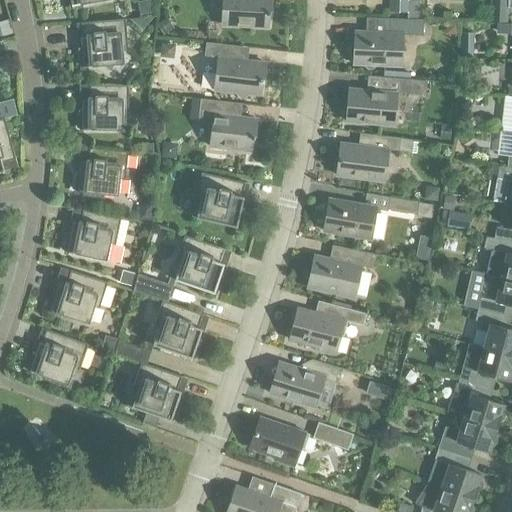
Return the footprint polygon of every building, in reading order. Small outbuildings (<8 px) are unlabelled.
[(224,0),(223,27),(269,29),(269,16),(271,16),(271,0),(224,0)] [(508,22),(508,10),(508,0),(491,0),(491,22),(508,22)] [(139,3),(140,16),(154,14),(152,1),(139,3)] [(393,1),(393,13),(408,13),(409,1),(393,1)] [(143,30),(154,18),(131,19),(143,30)] [(126,20),(77,24),(77,26),(82,25),(83,38),(81,38),(81,40),(84,40),(84,49),(79,49),(79,51),(82,51),(84,69),(125,65),(123,48),(128,48),(126,20)] [(403,36),(415,37),(416,21),(391,20),(390,35),(356,33),(354,66),(401,68),(403,36)] [(6,23),(0,24),(0,37),(9,35),(6,23)] [(206,44),(212,45),(211,58),(219,59),(215,91),(237,94),(242,100),(248,95),(261,97),(263,84),(264,84),(266,64),(240,61),(241,48),(206,44)] [(427,82),(402,80),(401,95),(426,97),(427,82)] [(85,111),(79,111),(79,113),(82,113),(82,131),(124,131),(124,114),(129,114),(129,87),(80,86),(80,88),(91,88),(90,100),(83,100),(83,102),(85,102),(85,111)] [(350,90),(347,123),(394,127),(397,95),(397,94),(367,92),(350,90)] [(201,100),(198,122),(214,124),(211,148),(252,153),(253,140),(255,140),(257,121),(223,117),(225,103),(201,100)] [(0,172),(3,171),(3,174),(5,174),(2,163),(15,160),(17,168),(18,167),(5,119),(17,116),(13,101),(0,104),(4,119),(0,120),(0,172)] [(388,151),(399,152),(401,140),(372,136),(371,148),(341,145),(337,177),(384,183),(388,151)] [(154,144),(142,144),(142,154),(154,154),(154,144)] [(77,172),(77,174),(80,174),(78,192),(119,197),(121,180),(126,180),(129,153),(80,147),(80,149),(90,150),(89,163),(81,162),(81,164),(83,164),(82,173),(77,172)] [(504,205),(511,206),(511,169),(507,169),(499,168),(497,179),(508,181),(504,205)] [(202,174),(192,217),(237,228),(241,210),(244,211),(245,209),(239,208),(241,199),(244,200),(244,198),(242,198),(245,185),(250,187),(250,185),(202,174)] [(445,197),(443,210),(454,212),(456,198),(445,197)] [(390,199),(388,211),(417,216),(419,204),(390,199)] [(324,233),(371,241),(377,209),(330,201),(324,233)] [(419,204),(417,216),(432,219),(434,205),(419,203),(419,204)] [(71,235),(67,253),(108,262),(111,245),(116,246),(122,219),(74,209),(73,210),(84,212),(81,225),(73,223),(73,225),(76,225),(74,234),(68,233),(68,235),(71,235)] [(444,212),(441,226),(448,227),(447,227),(470,231),(473,215),(450,212),(450,213),(444,212)] [(511,228),(511,231),(497,229),(494,240),(511,243),(511,228)] [(181,264),(176,281),(215,294),(221,277),(224,278),(224,276),(219,274),(222,266),(224,267),(225,265),(221,264),(225,252),(231,254),(232,252),(185,237),(177,263),(181,264)] [(487,238),(484,250),(492,252),(490,262),(487,275),(501,279),(511,281),(511,243),(494,240),(487,238)] [(349,265),(315,257),(308,289),(354,299),(361,268),(374,271),(377,256),(352,251),(349,265)] [(56,295),(51,312),(90,325),(95,308),(100,310),(108,283),(62,269),(61,270),(71,273),(67,285),(60,283),(59,285),(62,285),(59,294),(54,292),(53,294),(56,295)] [(136,274),(123,271),(120,283),(133,287),(136,274)] [(139,275),(134,291),(163,302),(169,285),(139,275)] [(478,310),(507,318),(510,306),(511,306),(511,281),(501,279),(487,275),(478,310)] [(210,317),(163,302),(155,328),(159,329),(154,346),(193,359),(199,342),(202,343),(202,341),(197,339),(200,331),(202,332),(203,330),(199,329),(203,317),(209,319),(210,317)] [(328,318),(298,310),(290,341),(317,348),(316,351),(335,356),(340,337),(344,338),(348,323),(364,327),(367,315),(331,306),(328,318)] [(490,326),(484,349),(511,356),(511,331),(504,329),(507,318),(478,310),(475,322),(490,326)] [(89,345),(42,329),(42,330),(46,332),(42,344),(40,343),(39,345),(42,345),(39,354),(34,352),(33,354),(36,355),(30,372),(69,386),(75,369),(79,371),(89,345)] [(106,336),(102,349),(115,353),(119,340),(106,336)] [(119,341),(115,355),(141,363),(146,350),(119,341)] [(459,380),(488,388),(491,377),(511,382),(511,380),(511,356),(484,349),(469,346),(459,380)] [(275,378),(270,395),(315,409),(324,382),(335,385),(340,369),(312,361),(309,372),(280,364),(278,369),(272,372),(275,378)] [(157,429),(160,417),(172,421),(178,404),(180,405),(181,403),(176,402),(179,393),(181,394),(182,392),(177,391),(181,379),(188,381),(189,379),(142,364),(133,390),(138,391),(132,408),(147,413),(143,424),(157,429)] [(449,415),(464,419),(497,430),(499,423),(502,422),(504,420),(505,416),(505,413),(503,410),(505,406),(485,400),(488,388),(459,380),(456,392),(449,415)] [(275,461),(294,467),(301,449),(305,450),(310,436),(261,419),(250,450),(276,459),(275,461)] [(470,447),(490,453),(492,449),(495,448),(497,445),(497,442),(497,439),(496,436),(497,430),(464,419),(460,432),(446,428),(439,449),(467,459),(470,447)] [(354,436),(319,423),(313,440),(348,452),(354,436)] [(429,484),(441,489),(475,500),(477,494),(480,493),(482,490),(483,487),(483,484),(481,481),(483,477),(463,470),(467,459),(439,449),(435,461),(436,461),(429,484)] [(473,506),(475,500),(441,489),(429,484),(415,503),(422,509),(421,511),(474,511),(474,509),(473,506)] [(270,499),(237,488),(228,511),(296,511),(302,495),(274,485),(270,499)]
